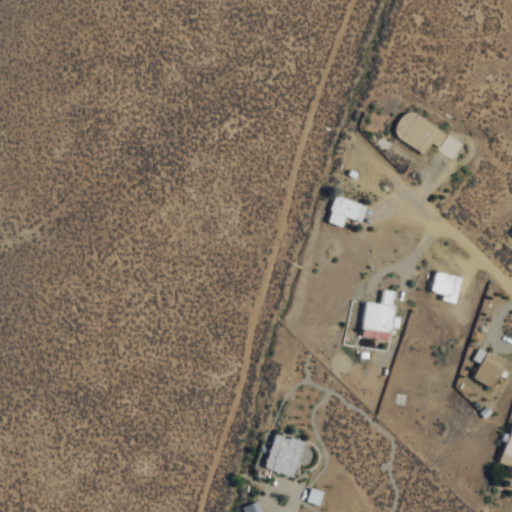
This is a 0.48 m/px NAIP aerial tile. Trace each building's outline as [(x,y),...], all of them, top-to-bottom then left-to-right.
[(362,206),(331,196),(322,221),(337,227),(340,217),(356,223),(362,206)] [(437,300),(451,303),(457,277),(431,270),(425,291),(438,294),(437,300)] [(386,340),(388,327),(394,328),(395,317),(390,316),(391,306),(388,306),(390,291),(378,289),(377,304),(361,302),(356,336),(386,340)] [(511,423),(509,422),(495,462),(509,467),(511,458),(511,423)] [(256,511),(253,501),(237,507),(239,511),(256,511)]
